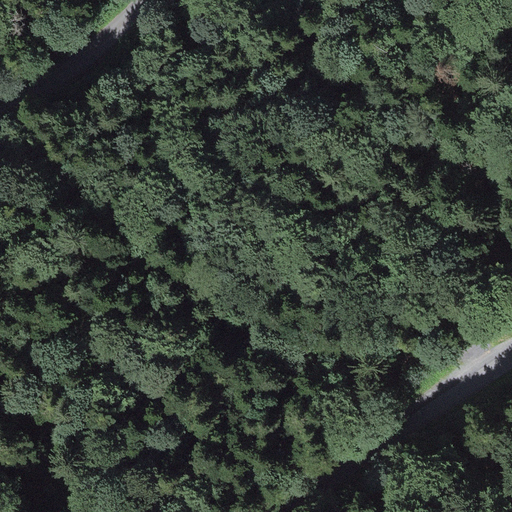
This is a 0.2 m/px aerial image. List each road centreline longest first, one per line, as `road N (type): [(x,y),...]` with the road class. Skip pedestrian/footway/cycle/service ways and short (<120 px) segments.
road 1 (unclassified): [(289,511),(511,350)]
road 2 (unclassified): [(141,0),(89,51),(0,104)]
